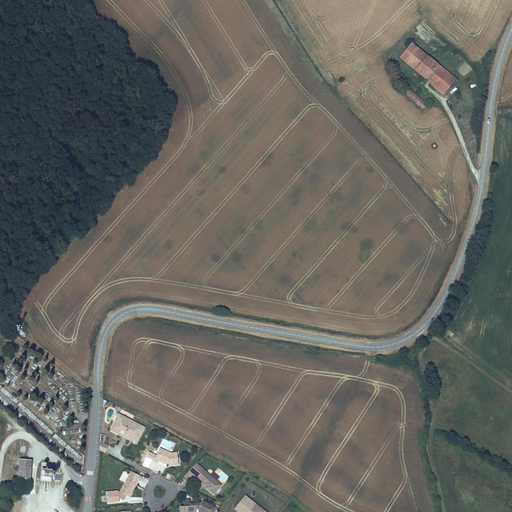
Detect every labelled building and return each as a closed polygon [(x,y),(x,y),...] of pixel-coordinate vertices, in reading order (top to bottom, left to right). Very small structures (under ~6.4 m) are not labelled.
[(399,59),(414,72),(426,57),(411,44),(399,59)] [(443,95),(455,80),(426,57),(414,72),(425,80),(431,73),(437,79),(432,86),(443,95)] [(425,80),(432,86),(437,79),(431,73),(425,80)] [(422,109),(426,106),(411,93),(410,93),(406,90),(403,93),(422,109)] [(128,435),(138,440),(145,427),(118,414),(112,427),(121,432),(120,435),(127,438),(128,435)] [(168,466),(177,465),(177,453),(171,453),(166,454),(162,451),(161,453),(158,451),(153,460),(157,462),(158,460),(168,466)] [(18,477),(31,478),(32,459),(20,458),(18,477)] [(212,495),(221,486),(195,463),(188,470),(204,485),(205,483),(208,485),(207,487),(205,488),(212,495)] [(42,479),(51,480),(52,469),(43,468),(42,479)] [(124,482),(129,474),(124,471),(119,480),(124,482)] [(131,472),(120,493),(118,492),(107,493),(108,504),(119,503),(119,499),(124,502),(127,496),(130,498),(141,477),(131,472)] [(183,480),(179,485),(183,488),(187,483),(183,480)] [(234,509),(237,511),(240,511),(249,500),(244,496),(234,509)] [(265,511),(249,500),(240,511),(265,511)] [(179,511),(195,511),(195,509),(196,508),(202,511),(213,511),(215,509),(202,501),(201,504),(198,504),(190,504),(190,506),(183,506),(180,506),(179,511)]
